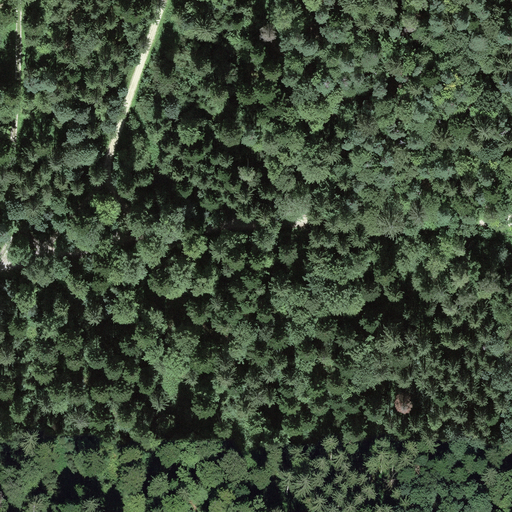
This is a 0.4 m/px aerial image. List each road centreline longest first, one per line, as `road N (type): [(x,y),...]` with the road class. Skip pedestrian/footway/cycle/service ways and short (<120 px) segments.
road 1 (track): [(0,218),(36,258),(103,189),(163,0)]
road 2 (track): [(511,221),(340,216),(198,229)]
road 3 (track): [(0,257),(15,233),(9,187),(19,0)]
road 4 (track): [(340,216),(454,0)]
road 5 (track): [(0,268),(198,229)]
